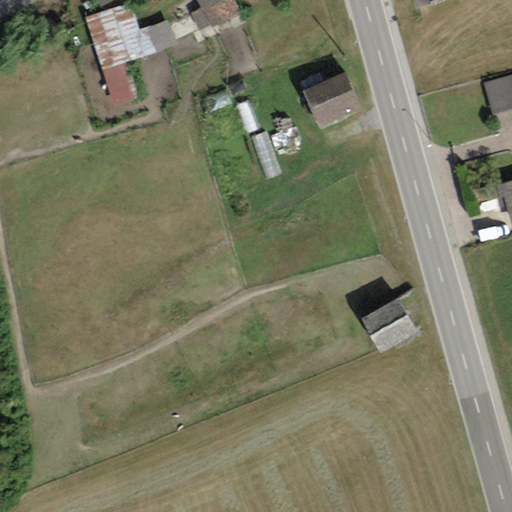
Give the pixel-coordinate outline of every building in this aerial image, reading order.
[(128,0),(100,0),(105,12),(129,3),(128,0)] [(196,0),(201,8),(217,0),(196,0)] [(173,22),(142,31),(134,4),(88,18),(116,112),(144,103),(131,62),(181,47),(173,22)] [(303,87),(322,127),(364,107),(345,67),(303,87)] [(511,106),(511,74),(483,83),(491,113),(511,106)] [(511,178),(499,182),(506,204),(510,203),(511,208),(511,178)] [(420,333),(396,293),(360,315),(381,349),(393,341),(397,347),(420,333)]
